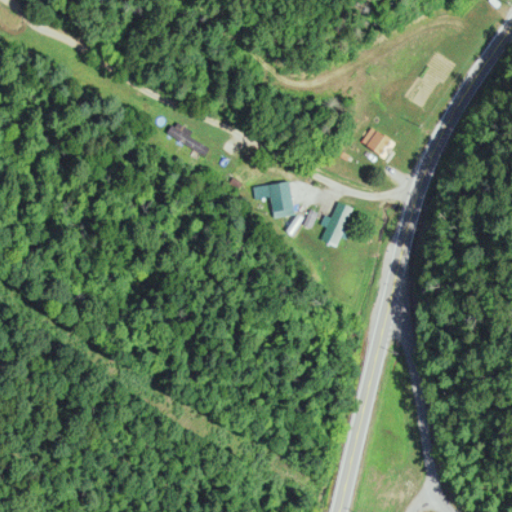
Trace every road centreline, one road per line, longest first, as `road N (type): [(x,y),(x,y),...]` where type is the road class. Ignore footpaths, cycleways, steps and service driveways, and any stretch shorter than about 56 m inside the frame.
road 1 (primary): [(339,511),(416,200),(457,114),(511,32)]
road 2 (residential): [(455,511),(431,491),(393,290)]
